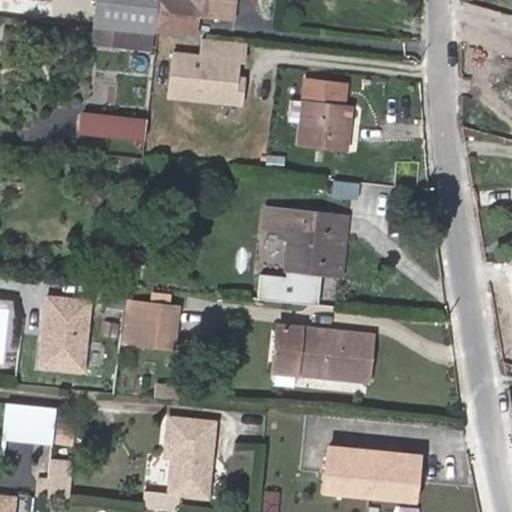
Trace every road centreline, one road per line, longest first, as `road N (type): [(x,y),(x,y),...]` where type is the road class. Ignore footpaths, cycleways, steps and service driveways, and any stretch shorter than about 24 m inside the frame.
road 1 (residential): [(510,511),(448,163),(440,0)]
road 2 (unknown): [(477,341),(449,339),(370,306),(205,295)]
road 3 (unknown): [(0,389),(224,406)]
